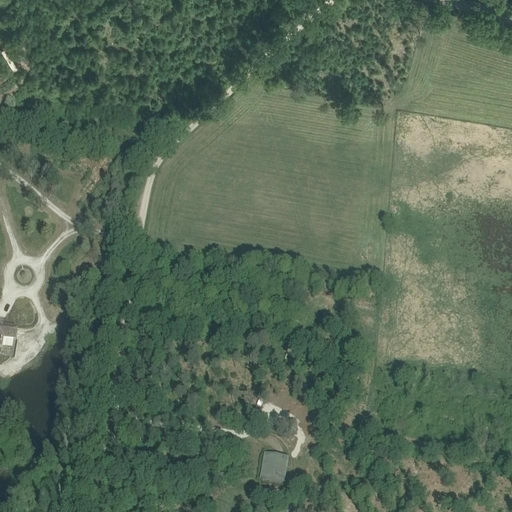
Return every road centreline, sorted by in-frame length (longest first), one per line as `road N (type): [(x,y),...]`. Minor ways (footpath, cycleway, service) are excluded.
road 1 (track): [(331,0),(163,155),(138,243)]
road 2 (track): [(93,511),(138,243)]
road 3 (unclassified): [(138,243),(82,228),(0,165)]
